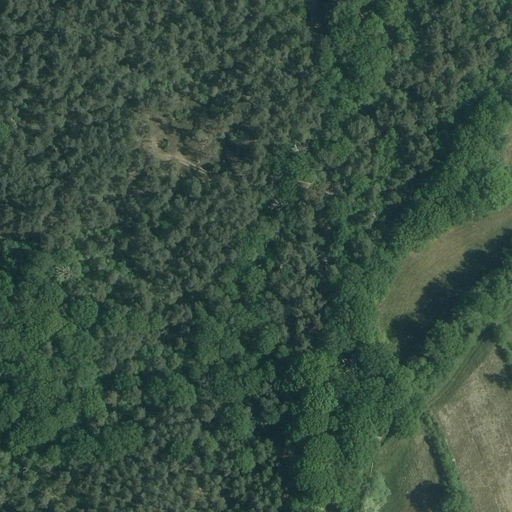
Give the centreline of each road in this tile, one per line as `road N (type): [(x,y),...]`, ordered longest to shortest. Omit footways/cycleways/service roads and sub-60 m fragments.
road 1 (track): [(309,0),(327,184),(323,368),(332,469)]
road 2 (track): [(353,467),(471,317),(511,282)]
